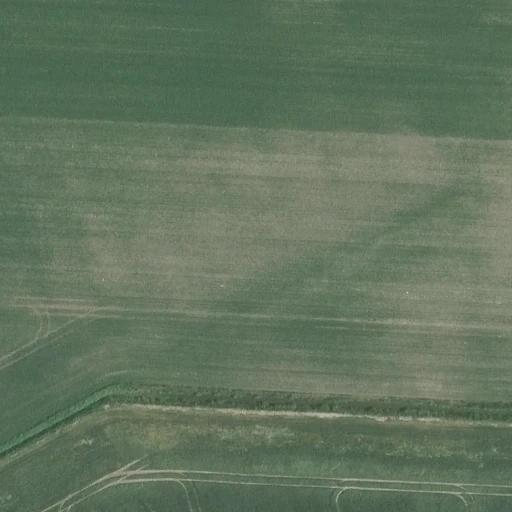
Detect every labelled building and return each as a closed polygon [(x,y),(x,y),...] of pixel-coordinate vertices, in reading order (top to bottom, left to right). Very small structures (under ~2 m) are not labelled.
[(12,0),(12,7),(76,10),(76,0),(12,0)] [(75,73),(80,50),(65,47),(63,53),(49,50),(48,53),(34,50),(31,64),(75,73)] [(51,78),(49,121),(104,123),(105,93),(81,91),(81,80),(51,78)] [(70,181),(106,180),(105,138),(69,138),(70,181)] [(85,187),(83,234),(138,236),(139,221),(132,220),(133,189),(85,187)] [(103,257),(101,294),(144,296),(144,283),(156,283),(157,260),(103,257)] [(201,338),(202,303),(118,300),(117,335),(201,338)] [(511,321),(495,321),(494,353),(511,354),(511,321)] [(511,397),(511,371),(503,373),(507,398),(511,397)]
